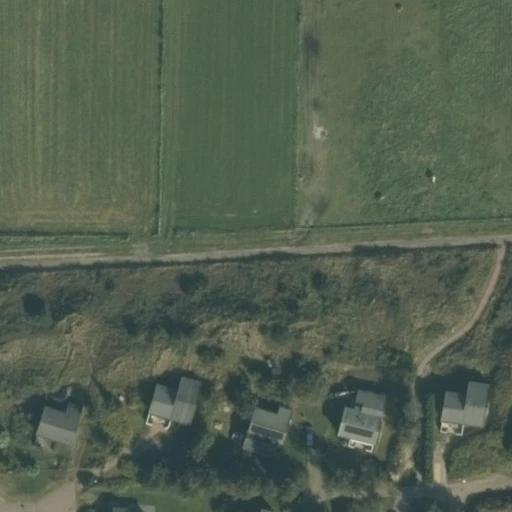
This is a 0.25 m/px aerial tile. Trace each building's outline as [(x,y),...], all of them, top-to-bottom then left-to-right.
[(178,390),(157,384),(149,412),(189,423),(201,383),(182,377),(178,390)] [(466,395),(446,391),(441,419),(482,425),(488,385),(469,382),(466,395)] [(345,407),(338,434),(373,443),(382,408),(385,395),(366,391),(363,404),(362,407),(355,406),(354,409),(345,407)] [(45,406),(36,433),(70,444),(81,407),(69,404),(66,413),(45,406)] [(246,434),(243,447),(267,454),(271,441),(281,444),(291,410),(279,406),(277,414),(255,407),(246,434)]
